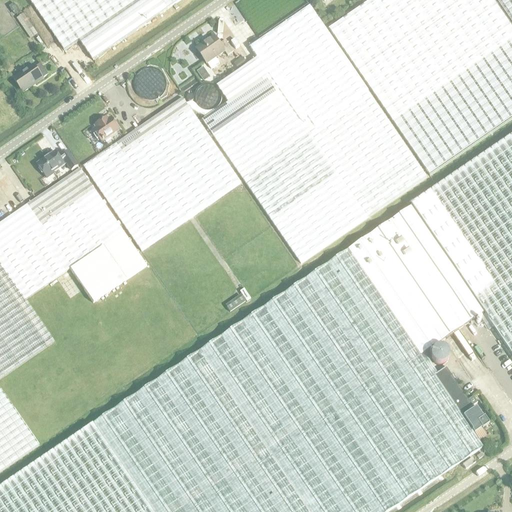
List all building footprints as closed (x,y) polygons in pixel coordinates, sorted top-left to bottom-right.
[(181,0),(29,0),(65,51),(80,41),(93,61),(181,0)] [(373,0),(330,30),(429,176),(511,118),(511,29),(491,0),(373,0)] [(511,0),(497,0),(511,21),(511,0)] [(228,103),(202,121),(214,137),(301,264),(367,218),(427,177),(369,92),(310,7),(250,48),(257,59),(253,62),(217,87),(228,103)] [(16,20),(30,40),(37,35),(23,15),(16,20)] [(206,64),(225,53),(228,58),(233,54),(226,42),(220,45),(216,39),(206,45),(206,44),(197,50),(206,64)] [(14,79),(23,93),(43,79),(49,75),(41,64),(36,67),(34,65),(14,79)] [(168,84),(168,83),(168,80),(167,77),(165,74),(163,72),(161,70),(159,68),(156,67),(152,66),(149,66),(145,67),(142,69),(139,71),(137,73),(135,77),(134,80),(133,83),(134,87),(134,89),(136,93),(138,95),(141,98),(143,99),(146,100),(150,101),(153,101),(157,100),(160,98),(162,96),(165,94),(166,91),(168,87),(168,84)] [(219,100),(219,99),(219,96),(218,94),(217,91),(215,90),(212,88),(211,87),(208,86),(205,86),(203,86),(201,87),(198,89),(196,90),(195,92),(194,95),(193,99),(193,102),(194,104),(195,106),(197,108),(198,110),(200,111),(203,112),(205,112),(208,112),(210,112),(212,111),(215,109),(217,107),(218,105),(219,102),(219,100)] [(183,99),(129,136),(83,167),(142,251),(241,184),(183,99)] [(97,128),(94,130),(102,142),(120,129),(112,118),(105,122),(104,120),(95,126),(97,128)] [(411,207),(92,424),(0,486),(0,511),(388,511),(482,448),(420,357),(483,313),(511,355),(511,136),(411,206),(411,207)] [(48,159),(39,165),(38,166),(47,179),(55,173),(54,172),(65,165),(56,152),(47,158),(48,159)] [(0,224),(0,381),(55,343),(25,300),(70,270),(93,303),(147,266),(124,233),(80,169),(34,201),(27,206),(0,224)] [(447,360),(447,356),(445,353),(443,351),(441,350),(437,349),(433,350),(432,351),(430,352),(428,353),(427,355),(427,357),(426,359),(427,363),(427,365),(429,367),(430,368),(432,369),(436,370),(439,370),(442,369),(443,368),(445,366),(446,365),(447,363),(447,360)] [(467,410),(472,407),(445,368),(434,376),(474,434),(481,429),(481,430),(488,425),(483,418),(484,417),(481,414),(476,407),(469,413),(467,410)] [(0,389),(0,471),(38,446),(0,389)] [(472,459),(462,465),(465,470),(475,463),(472,459)]
